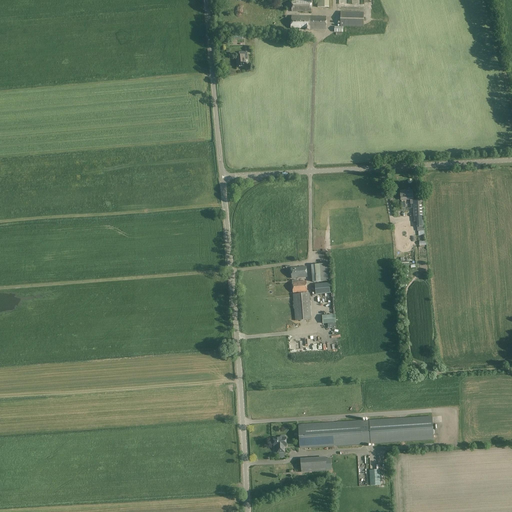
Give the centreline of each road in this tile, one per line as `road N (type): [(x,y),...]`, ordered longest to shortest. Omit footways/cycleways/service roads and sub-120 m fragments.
road 1 (unclassified): [(247,511),(221,175)]
road 2 (unclassified): [(221,175),(511,160)]
road 3 (unclassified): [(221,175),(205,0)]
